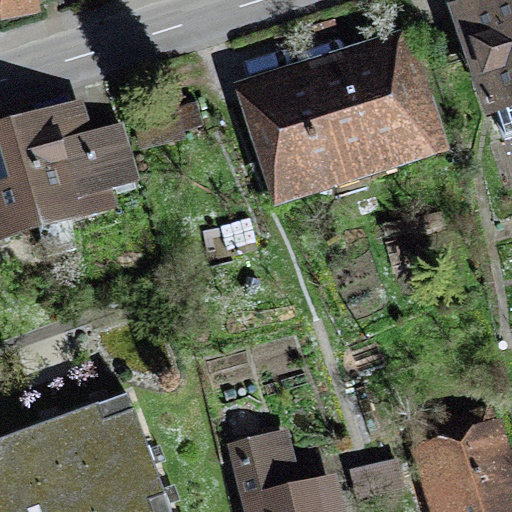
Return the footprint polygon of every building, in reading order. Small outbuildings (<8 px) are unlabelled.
[(511,13),(469,27),(503,137),(511,133),(511,13)] [(435,152),(403,61),(253,115),(286,205),(435,152)] [(0,219),(131,184),(116,130),(85,138),(82,126),(0,148),(0,219)] [(163,511),(124,403),(0,447),(0,511),(163,511)] [(505,511),(476,422),(425,439),(449,511),(505,511)] [(336,511),(331,492),(255,511),(336,511)]
